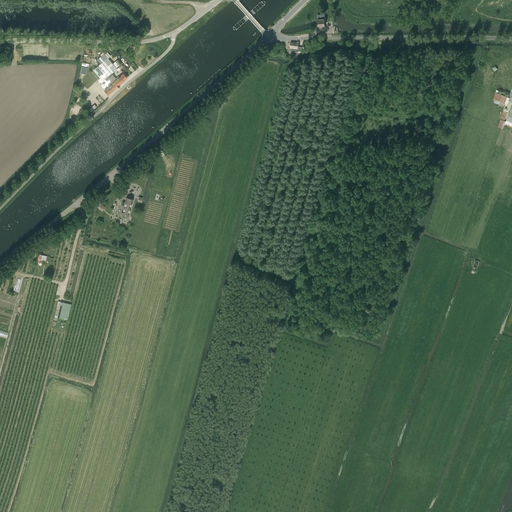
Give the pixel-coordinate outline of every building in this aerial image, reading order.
[(298,52),(299,42),(297,42),(297,43),(290,42),(290,51),(298,52)] [(104,74),(109,80),(113,84),(112,84),(116,88),(115,88),(116,89),(120,85),(119,85),(126,78),(123,74),(119,78),(118,77),(116,79),(114,76),(112,74),(116,70),(106,60),(108,58),(104,54),(97,60),(101,64),(93,71),(100,78),(104,74)] [(116,89),(115,88),(116,88),(112,84),(108,87),(107,86),(105,88),(106,90),(105,91),(108,95),(115,88),(116,89)] [(495,92),(493,99),(495,100),(499,102),(507,104),(509,98),(495,92)] [(500,119),(497,127),(502,129),(504,125),(505,122),(500,119)] [(72,128),(75,126),(69,120),(66,123),(72,128)] [(133,199),(126,198),(122,214),(122,216),(123,217),(124,218),(126,218),(127,217),(128,216),(133,199)] [(39,254),(37,262),(41,263),(42,260),(46,261),(47,256),(43,255),(39,254)] [(58,301),(54,317),(67,320),(67,316),(68,316),(71,304),(61,302),(58,301)] [(8,332),(0,329),(0,335),(7,337),(8,332)]
